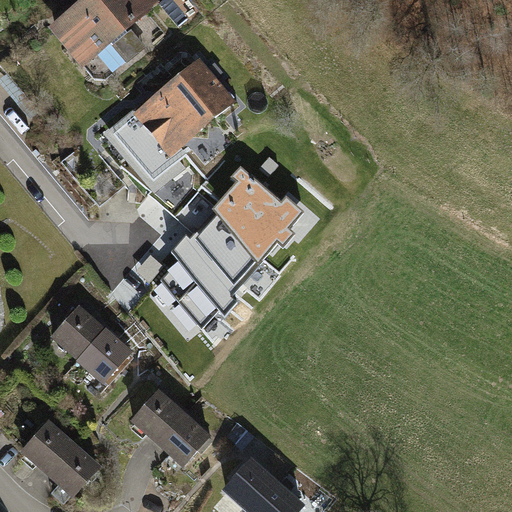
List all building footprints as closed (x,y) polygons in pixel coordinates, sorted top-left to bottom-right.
[(158,5),(153,0),(78,0),(44,26),(75,67),(158,5)] [(125,65),(150,46),(135,28),(111,47),(125,65)] [(165,155),(232,102),(197,58),(130,111),(165,155)] [(257,255),(302,209),(257,165),(212,211),(257,255)] [(52,334),(103,383),(131,353),(80,305),(52,334)] [(174,464),(203,435),(153,384),(123,413),(174,464)] [(64,496),(94,465),(43,416),(13,447),(64,496)] [(295,511),(300,507),(247,461),(221,489),(246,511),(295,511)]
